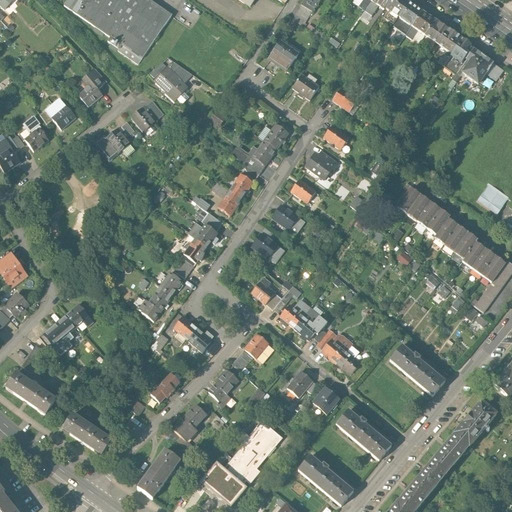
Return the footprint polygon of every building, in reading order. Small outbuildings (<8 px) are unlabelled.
[(0,0),(0,11),(4,16),(18,0),(0,0)] [(69,0),(64,8),(110,40),(107,44),(118,51),(117,53),(138,67),(171,17),(146,0),(69,0)] [(237,0),(249,8),(255,0),(237,0)] [(312,14),(321,0),(305,0),(301,6),(312,14)] [(364,0),(358,9),(364,12),(371,2),(367,0),(364,0)] [(383,11),(385,8),(390,0),(372,0),(371,2),(378,8),(383,11)] [(390,0),(385,8),(400,19),(409,5),(401,0),(390,0)] [(364,12),(365,13),(371,18),(378,8),(371,2),(364,12)] [(401,20),(413,28),(422,14),(409,5),(400,19),(401,20)] [(368,22),(371,18),(365,13),(362,17),(368,22)] [(419,32),(425,37),(435,23),(422,14),(413,28),(419,32)] [(413,28),(401,20),(395,29),(406,37),(413,28)] [(425,37),(438,46),(448,32),(435,23),(425,37)] [(413,28),(406,37),(412,42),(413,40),(419,32),(413,28)] [(420,44),(425,37),(419,32),(413,40),(420,44)] [(461,42),(448,32),(438,46),(446,52),(452,56),(461,42)] [(463,63),(465,60),(472,50),(461,42),(452,56),(463,63)] [(280,44),(268,61),(288,74),(299,57),(280,44)] [(446,52),(438,46),(433,53),(441,59),(446,52)] [(494,65),(472,50),(465,60),(470,64),(463,75),(478,86),(486,76),(494,65)] [(454,76),(463,63),(452,56),(443,68),(454,76)] [(171,61),(152,82),(172,102),(174,99),(180,105),(189,97),(182,91),(192,76),(171,61)] [(504,72),(494,65),(486,76),(496,83),(504,72)] [(70,88),(88,109),(102,96),(84,75),(70,88)] [(302,76),(293,90),(310,102),(320,88),(302,76)] [(341,89),(332,102),(350,114),(359,102),(341,89)] [(44,114),(62,132),(78,117),(61,99),(44,114)] [(206,124),(219,132),(228,118),(215,109),(206,124)] [(154,129),(137,111),(121,125),(139,144),(154,129)] [(511,113),(509,111),(466,173),(488,188),(477,203),(480,206),(493,215),(497,217),(499,214),(508,202),(511,204),(511,113)] [(19,134),(34,153),(49,141),(34,122),(19,134)] [(265,143),(277,152),(289,135),(276,126),(264,143),(265,143)] [(350,139),(332,127),(323,140),(341,152),(350,139)] [(131,146),(114,128),(98,144),(114,162),(131,146)] [(14,137),(0,147),(0,162),(8,174),(30,158),(14,137)] [(253,159),(266,168),(277,152),(265,143),(259,151),(253,159)] [(259,176),(266,168),(253,159),(248,155),(238,148),(232,156),(259,176)] [(259,151),(254,148),(248,155),(253,159),(259,151)] [(316,155),(307,167),(323,179),(332,166),(316,155)] [(229,193),(242,202),(254,185),(241,176),(229,193)] [(300,181),(291,193),(308,205),(317,192),(300,181)] [(397,209),(407,216),(420,198),(410,191),(397,209)] [(218,209),(231,218),(242,202),(229,193),(218,209)] [(195,213),(205,220),(213,209),(201,199),(200,200),(196,197),(192,202),(196,205),(196,206),(199,208),(195,213)] [(429,205),(420,198),(407,216),(417,223),(429,205)] [(440,212),(429,205),(417,223),(426,230),(440,212)] [(305,224),(281,207),(272,220),(296,236),(305,224)] [(449,219),(440,212),(426,230),(436,237),(448,221),(449,219)] [(434,240),(444,247),(457,228),(448,221),(436,237),(434,240)] [(189,237),(207,251),(218,235),(199,222),(189,237)] [(444,247),(454,254),(467,235),(457,228),(444,247)] [(265,229),(260,236),(271,243),(275,236),(265,229)] [(477,242),(467,235),(454,254),(464,261),(475,244),(477,242)] [(271,243),(260,236),(252,248),(275,264),(283,252),(271,243)] [(178,252),(197,266),(207,251),(189,237),(178,252)] [(462,263),(471,270),(485,252),(475,244),(464,261),(462,263)] [(495,259),(485,252),(471,270),(481,278),(495,259)] [(25,272),(10,253),(0,261),(0,273),(9,284),(25,272)] [(505,266),(495,259),(481,278),(491,285),(505,266)] [(179,267),(190,274),(194,268),(183,261),(179,267)] [(511,266),(507,263),(505,266),(491,285),(474,308),(483,315),(511,274),(511,266)] [(125,267),(122,271),(129,276),(132,272),(125,267)] [(175,273),(185,281),(190,274),(179,267),(175,273)] [(267,274),(261,270),(256,276),(262,281),(267,274)] [(156,288),(173,300),(184,284),(170,275),(167,279),(161,274),(153,286),(156,288)] [(251,295),(266,307),(276,294),(262,282),(251,295)] [(233,285),(230,290),(236,294),(239,288),(233,285)] [(445,298),(448,290),(440,287),(437,294),(445,298)] [(147,300),(164,312),(173,300),(156,288),(147,300)] [(287,293),(295,298),(298,293),(291,288),(287,293)] [(29,306),(14,290),(0,302),(0,304),(15,320),(29,306)] [(138,313),(155,325),(164,312),(147,300),(138,313)] [(96,327),(79,305),(62,319),(79,340),(96,327)] [(304,319),(290,307),(280,319),(295,331),(304,319)] [(311,310),(304,319),(295,331),(310,343),(313,339),(320,330),(316,326),(322,318),(311,310)] [(0,327),(8,320),(0,311),(0,327)] [(173,331),(188,343),(198,331),(183,319),(173,331)] [(77,342),(60,321),(43,334),(60,356),(77,342)] [(326,335),(320,330),(313,339),(319,344),(326,335)] [(202,354),(212,342),(198,331),(188,343),(202,354)] [(329,331),(326,335),(319,344),(316,347),(324,353),(337,337),(329,331)] [(169,342),(162,336),(150,350),(154,353),(155,351),(161,356),(163,353),(161,352),(169,342)] [(257,336),(243,352),(253,360),(256,363),(270,347),(257,336)] [(338,336),(337,337),(324,353),(322,356),(337,367),(353,347),(338,336)] [(360,353),(353,347),(337,367),(356,383),(367,370),(355,360),(360,353)] [(390,363),(412,382),(425,366),(403,348),(390,363)] [(243,352),(232,365),(242,373),(253,360),(243,352)] [(185,356),(181,353),(176,359),(180,362),(185,356)] [(446,384),(425,366),(412,382),(434,399),(446,384)] [(268,382),(253,369),(249,373),(264,386),(268,382)] [(228,373),(209,394),(220,403),(218,407),(222,411),(231,400),(228,397),(240,383),(228,373)] [(314,384),(300,373),(287,390),(301,401),(314,384)] [(508,399),(511,393),(511,377),(506,373),(494,388),(508,399)] [(16,375),(6,390),(46,416),(55,401),(16,375)] [(160,387),(171,398),(176,393),(174,392),(181,386),(171,376),(160,387)] [(151,397),(160,407),(167,400),(168,401),(171,398),(160,387),(151,397)] [(341,403),(325,390),(312,406),(328,418),(341,403)] [(451,435),(468,449),(498,413),(481,399),(451,435)] [(145,408),(135,401),(125,409),(132,414),(139,417),(145,408)] [(110,420),(121,428),(132,414),(125,409),(121,406),(110,420)] [(196,408),(185,420),(196,430),(207,418),(196,408)] [(336,427),(358,446),(371,431),(349,412),(336,427)] [(72,416),(63,430),(101,455),(110,441),(72,416)] [(196,430),(185,420),(174,432),(188,444),(199,432),(196,430)] [(283,441),(263,425),(250,440),(243,434),(236,443),(243,449),(211,487),(221,495),(225,491),(235,500),(248,484),(251,487),(261,475),(257,472),(283,441)] [(392,449),(371,431),(358,446),(379,464),(392,449)] [(468,449),(451,435),(431,460),(447,474),(468,449)] [(165,451),(137,490),(153,501),(180,462),(165,451)] [(298,473),(320,492),(333,477),(311,458),(298,473)] [(447,474),(431,460),(413,482),(430,496),(447,474)] [(354,494),(333,477),(320,492),(341,510),(354,494)] [(416,511),(430,496),(413,482),(396,503),(407,511),(416,511)] [(15,511),(5,498),(0,502),(0,511),(15,511)] [(276,505),(282,511),(286,506),(280,501),(276,505)] [(388,511),(407,511),(396,503),(388,511)]
